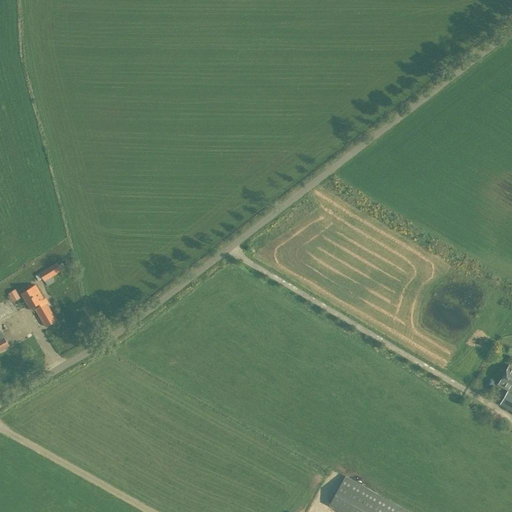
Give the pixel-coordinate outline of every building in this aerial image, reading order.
[(56,262),(39,273),(35,276),(38,281),(42,279),(44,281),(61,271),(56,262)] [(21,293),(29,308),(33,306),(45,326),(56,320),(35,285),(21,293)] [(15,290),(8,294),(13,303),(20,298),(15,290)] [(0,351),(9,346),(0,330),(0,351)] [(511,366),(509,365),(498,384),(508,390),(500,404),(511,411),(511,366)] [(345,511),(371,511),(380,496),(345,477),(330,503),(345,511)]
